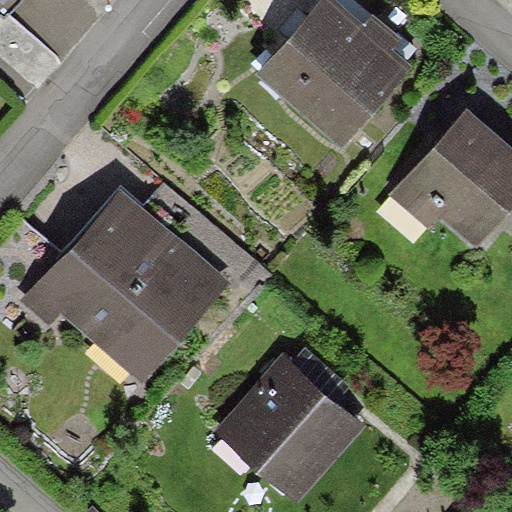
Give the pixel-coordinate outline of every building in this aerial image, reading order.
[(344,128),(413,46),(358,0),(302,0),(258,55),(344,128)] [(479,235),(511,196),(511,134),(468,97),(394,184),(434,219),(445,206),(479,235)] [(234,291),(116,182),(16,289),(71,340),(84,327),(147,385),(234,291)] [(278,344),(213,417),(300,493),(365,420),(278,344)] [(480,511),(457,493),(440,511),(480,511)]
